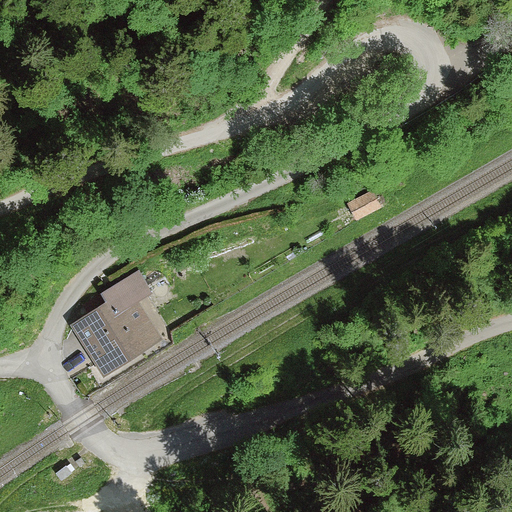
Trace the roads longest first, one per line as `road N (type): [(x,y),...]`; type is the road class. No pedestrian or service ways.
road 1 (unclassified): [(0,212),(291,100),(358,43),(389,32),(419,48),(426,94)]
road 2 (unclassified): [(426,94),(303,165),(129,244),(73,296),(45,369)]
road 3 (track): [(336,0),(270,79),(265,112)]
